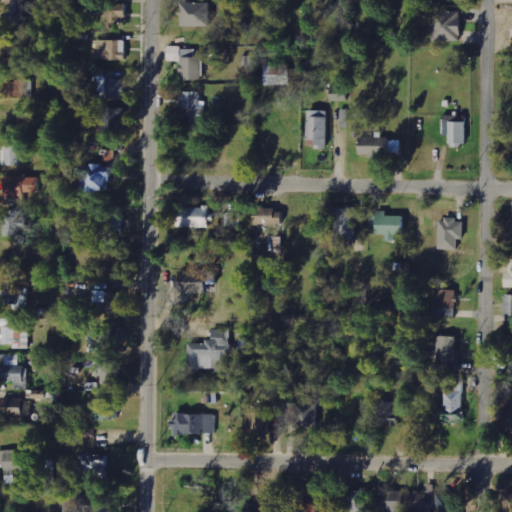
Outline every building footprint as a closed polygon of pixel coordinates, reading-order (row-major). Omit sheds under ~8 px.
[(25,0),(12,0),(13,13),(7,13),(7,26),(25,26),(25,0)] [(212,2),(184,3),(185,26),(213,26),(212,2)] [(432,41),(462,41),(462,9),(433,9),(432,41)] [(27,62),(28,32),(8,32),(7,61),(27,62)] [(127,40),(95,40),(95,60),(104,60),(104,64),(127,64),(127,40)] [(169,61),(182,61),(182,80),(203,80),(204,57),(196,57),(197,48),(170,47),(169,61)] [(267,85),(292,84),(291,65),(266,66),(267,85)] [(98,78),(97,98),(125,98),(125,78),(98,78)] [(7,80),(6,97),(32,98),(32,81),(7,80)] [(202,92),(183,92),(183,108),(192,108),(192,122),(206,123),(206,107),(201,106),(202,92)] [(92,125),(103,126),(102,134),(125,134),(125,108),(92,107),(92,125)] [(309,147),(329,147),(330,111),(310,110),(309,147)] [(467,145),(468,116),(447,115),(447,145),(467,145)] [(402,153),(403,138),(361,137),(361,156),(391,156),(391,153),(402,153)] [(20,165),(21,147),(4,147),(4,165),(20,165)] [(82,192),(113,192),(113,165),(83,165),(82,192)] [(41,193),(41,177),(7,176),(6,199),(26,199),(26,193),(41,193)] [(213,228),(213,207),(181,207),(181,227),(213,228)] [(337,208),(336,240),(357,241),(358,209),(337,208)] [(257,225),(285,224),(285,209),(256,210),(257,225)] [(22,211),(6,210),(5,236),(22,236),(22,211)] [(378,235),(387,235),(387,241),(397,241),(397,235),(405,235),(406,216),(388,216),(388,211),(379,211),(378,235)] [(104,212),(103,237),(122,238),(122,213),(104,212)] [(241,213),(226,213),(226,227),(241,227),(241,213)] [(466,220),(441,219),(440,249),(459,250),(460,238),(465,239),(466,220)] [(211,293),(210,270),(180,271),(181,293),(211,293)] [(29,286),(4,287),(4,309),(29,308),(29,286)] [(457,290),(438,290),(437,317),(457,318),(457,290)] [(124,313),(124,292),(96,291),(95,302),(103,302),(103,312),(124,313)] [(30,349),(30,323),(12,323),(12,327),(3,327),(2,345),(14,345),(14,348),(30,349)] [(92,345),(121,345),(121,329),(92,328),(92,345)] [(231,329),(213,329),(213,342),(190,342),(190,370),(231,370),(231,329)] [(458,372),(459,337),(439,336),(438,371),(458,372)] [(20,355),(3,355),(2,366),(2,383),(17,383),(17,389),(28,389),(28,367),(19,367),(20,355)] [(95,362),(95,376),(102,376),(102,383),(119,383),(119,363),(95,362)] [(445,392),(444,420),(464,420),(465,392),(445,392)] [(2,418),(33,419),(33,399),(3,398),(2,418)] [(120,420),(119,399),(95,399),(95,420),(120,420)] [(319,428),(319,401),(288,401),(287,419),(296,419),(296,428),(319,428)] [(382,402),(381,426),(400,426),(401,402),(382,402)] [(263,411),(263,405),(254,406),(255,412),(249,412),(250,433),(272,433),(271,411),(263,411)] [(175,434),(213,435),(213,414),(176,413),(175,434)] [(32,452),(0,451),(0,465),(6,465),(5,484),(15,484),(15,470),(31,470),(32,452)] [(407,492),(408,510),(436,510),(435,484),(427,485),(428,492),(407,492)] [(320,511),(320,490),(300,490),(300,511),(320,511)] [(383,490),(383,511),(405,511),(405,490),(383,490)] [(369,511),(369,491),(349,491),(348,511),(369,511)] [(438,511),(460,511),(461,495),(439,495),(438,511)]
